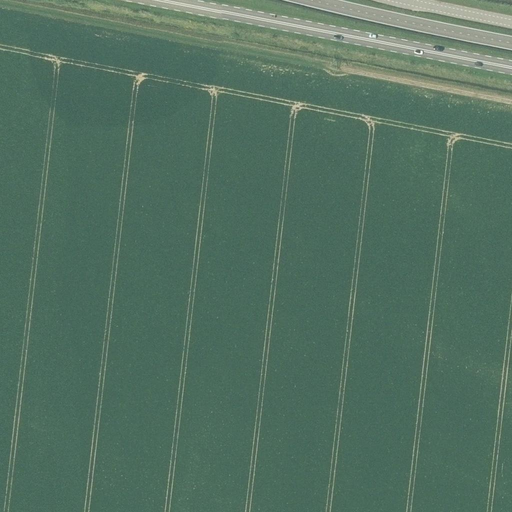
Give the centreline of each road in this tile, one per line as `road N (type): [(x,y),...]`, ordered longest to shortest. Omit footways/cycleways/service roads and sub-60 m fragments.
road 1 (primary): [(511,69),(154,0)]
road 2 (track): [(511,102),(344,69)]
